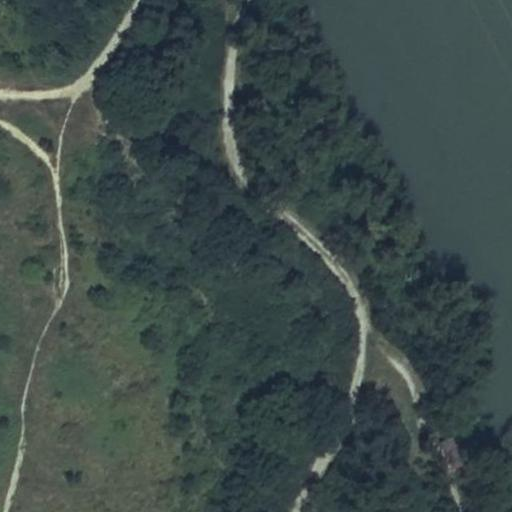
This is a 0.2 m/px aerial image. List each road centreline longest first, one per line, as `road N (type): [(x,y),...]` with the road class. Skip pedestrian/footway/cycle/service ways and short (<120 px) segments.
road 1 (track): [(297,511),(352,396),(360,332),(352,288),(235,163),(224,125),(225,82),(245,0)]
road 2 (track): [(0,87),(58,107),(145,0)]
